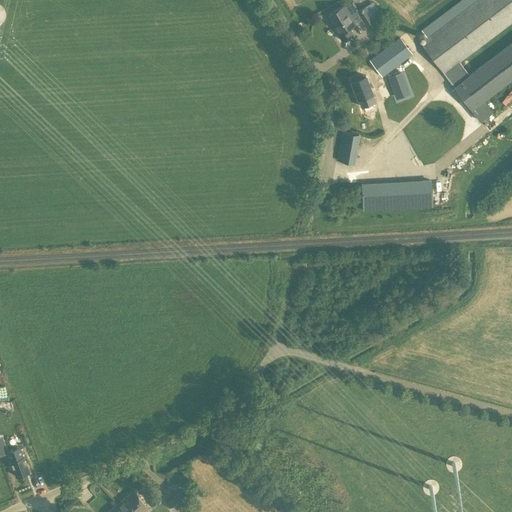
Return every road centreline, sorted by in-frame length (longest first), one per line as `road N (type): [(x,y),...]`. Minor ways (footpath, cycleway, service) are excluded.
road 1 (unclassified): [(6,511),(194,429),(255,375),(279,330)]
road 2 (unclassified): [(312,215),(329,115),(270,0)]
